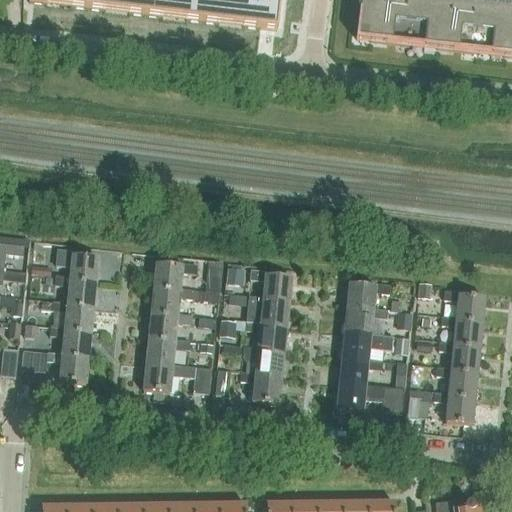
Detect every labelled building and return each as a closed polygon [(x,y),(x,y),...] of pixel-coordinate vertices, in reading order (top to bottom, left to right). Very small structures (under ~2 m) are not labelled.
[(185,19),(185,23),(218,27),(218,24),(219,20),(243,23),(243,26),(242,30),(277,34),(281,0),(28,0),(28,5),(46,7),(47,3),(46,0),(47,0),(71,3),(71,6),(70,10),(103,14),(104,10),(104,7),(129,9),(128,13),(128,17),(160,21),(161,17),(161,13),(186,16),(185,19)] [(511,2),(486,0),(360,0),(359,14),(356,43),(424,50),(425,42),(437,44),(436,52),(491,58),(491,50),(504,51),(503,59),(511,60),(511,2)] [(71,265),(69,283),(69,286),(95,289),(98,262),(71,259),(72,255),(57,254),(56,264),(71,265)] [(222,265),(208,263),(206,280),(220,281),(222,265)] [(156,268),(153,293),(179,296),(179,294),(181,277),(196,278),(197,268),(182,267),(182,270),(156,268)] [(32,277),(51,279),(52,271),(32,269),(32,277)] [(228,271),(227,287),(240,288),(241,273),(228,271)] [(0,282),(25,285),(26,277),(1,274),(0,279),(0,282)] [(265,285),(263,301),(263,305),(288,308),(291,282),(265,279),(266,275),(250,274),(249,284),(265,285)] [(68,291),(67,307),(67,310),(93,313),(95,289),(69,286),(69,283),(55,282),(54,288),(54,290),(68,291)] [(371,316),(372,312),(374,297),(387,299),(388,289),(375,287),(375,291),(349,288),(346,314),(371,316)] [(418,287),(418,302),(428,302),(429,287),(418,287)] [(194,295),(179,294),(179,296),(153,293),(150,318),(176,321),(177,319),(178,303),(193,304),(194,295)] [(440,319),(440,322),(482,327),(484,302),(457,299),(458,296),(443,294),(442,304),(457,305),(455,321),(440,319)] [(194,295),(193,304),(218,307),(218,298),(194,295)] [(247,308),(248,300),(228,298),(227,306),(247,308)] [(286,334),(288,308),(263,305),(263,301),(248,300),(247,308),(249,309),(247,326),(260,327),(260,331),(286,334)] [(13,305),(11,318),(21,319),(23,306),(13,305)] [(90,338),(93,313),(67,310),(67,307),(52,306),(51,314),(65,315),(64,333),(63,336),(90,338)] [(369,342),(369,339),(371,323),(384,324),(385,314),(372,312),(371,316),(346,314),(343,340),(369,342)] [(396,332),(410,333),(411,317),(398,315),(396,332)] [(191,320),(177,319),(176,321),(150,318),(148,344),(174,347),(175,344),(176,328),(191,329),(191,320)] [(197,321),(197,330),(212,332),(213,323),(197,321)] [(421,321),(421,330),(429,330),(429,321),(421,321)] [(438,345),(438,348),(479,352),(482,327),(440,322),(439,329),(454,331),(452,347),(438,345)] [(222,342),(238,343),(239,326),(223,325),(222,342)] [(259,336),(257,352),(257,356),(283,359),(286,334),(260,331),(260,327),(247,326),(245,326),(244,334),(259,336)] [(10,327),(8,341),(18,342),(19,328),(10,327)] [(25,341),(38,342),(39,330),(26,329),(25,341)] [(88,363),(90,338),(63,336),(64,333),(49,331),(48,340),(63,341),(61,358),(61,361),(88,364),(88,363)] [(343,340),(341,365),(367,368),(368,364),(369,352),(392,354),(393,341),(369,339),(369,342),(343,340)] [(407,357),(409,343),(396,341),(394,356),(407,357)] [(189,346),(175,344),(174,347),(148,344),(145,369),(172,372),(172,369),(173,353),(188,354),(189,346)] [(416,345),(416,353),(430,354),(431,346),(416,345)] [(201,346),(200,355),(211,356),(211,348),(201,346)] [(436,371),(436,374),(476,378),(479,352),(438,348),(437,354),(452,356),(450,372),(436,371)] [(239,359),(240,350),(225,349),(225,358),(239,359)] [(17,352),(5,351),(3,379),(14,380),(17,352)] [(281,383),(283,359),(257,356),(257,352),(242,351),(241,362),(245,365),(256,366),(255,378),(255,381),(281,383)] [(44,376),(46,357),(23,355),(21,374),(44,376)] [(85,390),(88,364),(61,361),(61,358),(46,356),(45,365),(61,367),(59,387),(85,390)] [(381,365),(368,364),(367,368),(341,365),(338,390),(364,393),(365,389),(366,373),(380,375),(381,365)] [(405,368),(395,367),(394,376),(404,377),(405,368)] [(196,372),(172,369),(172,372),(145,369),(143,395),(169,398),(171,378),(195,380),(196,372)] [(209,373),(196,372),(194,397),(207,398),(209,373)] [(227,400),(229,375),(218,374),(215,398),(227,400)] [(434,396),(433,399),(474,403),(476,378),(436,374),(435,381),(449,382),(448,398),(434,396)] [(278,410),(281,383),(255,381),(255,378),(239,376),(238,385),(254,387),(252,407),(278,410)] [(364,393),(338,390),(336,416),(362,418),(363,404),(382,406),(381,416),(401,418),(404,393),(365,389),(364,393)] [(421,404),(422,395),(411,394),(408,423),(419,424),(421,404)] [(422,395),(421,404),(433,406),(433,399),(434,396),(422,395)] [(471,430),(474,403),(433,399),(433,406),(447,407),(445,427),(471,430)] [(34,480),(64,482),(65,458),(35,457),(34,480)]
